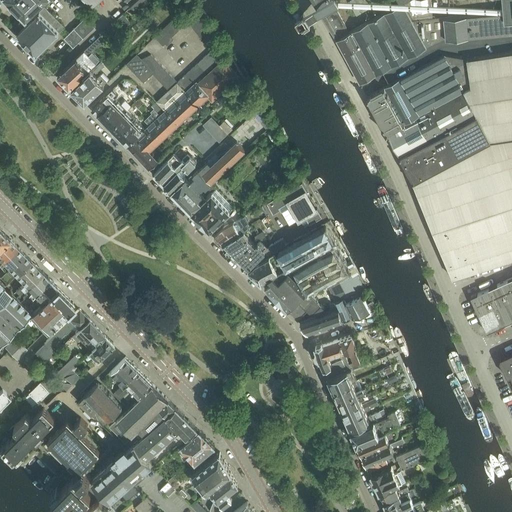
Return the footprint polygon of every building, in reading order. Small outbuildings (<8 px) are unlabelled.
[(27,16),(40,3),(43,0),(0,0),(0,4),(2,3),(0,1),(1,0),(10,0),(19,10),(20,9),(27,16)] [(323,17),(337,39),(349,33),(344,25),(347,23),(331,0),(315,0),(317,2),(315,3),(314,3),(315,4),(324,17),(323,17)] [(353,0),(351,2),(357,13),(367,7),(362,0),(353,0)] [(367,96),(387,134),(389,136),(391,141),(396,149),(399,156),(413,183),(413,182),(490,141),(511,137),(511,9),(496,10),(495,0),(455,0),(457,14),(444,15),(446,37),(511,31),(511,51),(468,58),(446,54),(386,86),(369,95),(367,96)] [(408,0),(417,16),(433,15),(431,0),(408,0)] [(40,3),(27,16),(25,18),(28,22),(17,33),(37,54),(37,53),(64,26),(45,6),(44,7),(40,3)] [(404,4),(349,33),(337,39),(337,40),(361,85),(361,86),(364,85),(363,85),(372,80),(372,79),(370,77),(371,77),(427,46),(446,37),(444,15),(412,18),(404,4)] [(176,16),(184,25),(188,21),(180,12),(176,16)] [(201,18),(197,14),(188,21),(191,25),(201,18)] [(172,20),(180,29),(184,25),(176,16),(172,20)] [(64,38),(73,47),(95,27),(86,17),(64,38)] [(195,29),(204,22),(201,18),(191,25),(195,29)] [(176,33),(180,29),(172,20),(168,24),(176,33)] [(198,34),(207,26),(204,22),(195,29),(198,34)] [(168,33),(172,37),(176,33),(168,24),(163,28),(168,33)] [(201,38),(211,31),(207,26),(198,34),(201,38)] [(168,33),(163,28),(155,37),(159,41),(168,33)] [(205,42),(214,35),(211,31),(201,38),(205,42)] [(159,41),(163,45),(172,37),(168,33),(159,41)] [(58,75),(70,87),(99,59),(92,52),(105,39),(101,35),(58,75)] [(208,46),(217,39),(214,35),(205,42),(208,46)] [(208,46),(211,51),(212,52),(216,49),(221,45),(217,39),(208,46)] [(216,49),(212,52),(211,51),(207,55),(215,63),(223,56),(216,49)] [(128,145),(150,168),(160,159),(151,150),(199,105),(202,108),(231,81),(237,87),(245,79),(239,68),(235,72),(227,63),(232,58),(228,52),(219,60),(221,63),(203,80),(201,77),(128,145)] [(155,58),(151,54),(142,59),(146,64),(148,65),(155,58)] [(203,59),(211,67),(215,63),(207,55),(203,59)] [(155,58),(148,65),(151,69),(158,62),(155,58)] [(131,69),(136,74),(146,64),(142,59),(131,69)] [(199,63),(206,71),(211,67),(203,59),(199,63)] [(72,89),(85,103),(104,85),(103,84),(107,80),(102,74),(97,78),(93,74),(95,71),(98,74),(106,67),(101,62),(72,89)] [(158,62),(151,69),(154,72),(153,73),(154,74),(162,66),(158,62)] [(194,66),(202,75),(206,71),(199,63),(194,66)] [(144,82),(153,73),(154,72),(151,69),(148,65),(146,64),(136,74),(144,82)] [(162,66),(154,74),(158,78),(166,70),(162,66)] [(190,70),(198,79),(202,75),(194,66),(190,70)] [(166,70),(158,78),(161,82),(170,74),(166,70)] [(186,74),(194,83),(198,79),(190,70),(186,74)] [(170,74),(161,82),(165,86),(174,78),(170,74)] [(182,78),(190,87),(194,83),(186,74),(182,78)] [(174,78),(165,86),(169,90),(177,82),(174,78)] [(190,87),(182,78),(177,82),(185,91),(190,87)] [(169,90),(157,101),(165,110),(185,91),(177,82),(169,90)] [(109,126),(110,127),(128,110),(128,109),(131,106),(125,101),(122,104),(116,97),(118,95),(112,89),(92,109),(93,109),(93,111),(96,114),(97,113),(105,122),(105,123),(108,126),(109,126)] [(128,110),(110,127),(111,127),(111,129),(113,131),(115,131),(123,140),(123,141),(126,144),(127,144),(128,145),(146,128),(128,110)] [(511,137),(490,141),(413,182),(418,193),(418,194),(422,203),(424,207),(444,257),(445,258),(448,265),(448,266),(453,277),(511,258),(511,137)] [(208,162),(200,170),(211,182),(228,165),(230,166),(233,163),(232,161),(245,150),(237,141),(212,166),(208,162)] [(175,154),(171,158),(155,173),(164,183),(165,187),(168,190),(172,191),(172,190),(186,177),(183,174),(188,169),(189,171),(197,163),(197,160),(194,156),(191,157),(189,155),(182,161),(175,154)] [(187,177),(186,177),(172,190),(176,194),(175,194),(176,194),(189,208),(189,207),(192,210),(212,192),(206,186),(211,182),(200,170),(199,169),(190,178),(191,179),(190,180),(187,177)] [(212,192),(192,210),(191,211),(210,230),(234,206),(211,182),(206,186),(212,192)] [(302,182),(267,203),(273,213),(280,209),(282,212),(293,205),(304,224),(308,222),(310,224),(322,217),(317,208),(315,209),(305,193),(307,191),(302,182)] [(222,228),(215,234),(224,243),(241,232),(244,230),(250,226),(248,223),(249,220),(247,218),(246,215),(245,214),(246,214),(245,214),(242,216),(236,209),(225,222),(227,224),(222,228)] [(292,245),(278,252),(287,267),(294,263),(296,266),(297,267),(336,246),(325,227),(321,229),(292,245)] [(241,232),(224,243),(237,257),(247,246),(251,250),(258,243),(258,242),(260,240),(265,236),(263,232),(255,236),(256,239),(254,242),(249,237),(244,230),(241,232)] [(0,239),(0,245),(8,238),(8,237),(9,237),(5,234),(0,239)] [(2,259),(16,245),(9,237),(8,237),(8,238),(0,245),(0,257),(2,259)] [(265,250),(248,268),(249,269),(262,282),(268,276),(269,276),(283,268),(275,253),(274,251),(286,244),(283,238),(271,244),(265,250)] [(247,246),(237,257),(248,268),(265,250),(258,243),(251,250),(247,246)] [(2,259),(0,260),(0,262),(6,268),(2,272),(3,273),(9,267),(23,252),(16,245),(2,259)] [(336,246),(297,267),(309,288),(326,279),(348,268),(336,246)] [(23,252),(9,267),(3,273),(0,276),(0,278),(6,284),(16,274),(30,259),(23,252)] [(16,274),(20,278),(35,264),(30,259),(16,274)] [(35,264),(20,278),(24,282),(20,286),(24,290),(28,286),(42,271),(35,264)] [(268,276),(262,282),(270,290),(283,304),(288,309),(298,319),(307,310),(311,314),(315,310),(317,312),(321,311),(324,308),(286,267),(283,268),(269,276),(268,276)] [(348,268),(326,279),(336,301),(344,296),(345,298),(360,290),(349,268),(348,268)] [(28,286),(35,293),(49,278),(42,271),(28,286)] [(474,303),(487,332),(494,329),(511,320),(511,277),(478,293),(471,296),(474,303)] [(0,342),(1,341),(7,335),(27,315),(29,313),(32,310),(6,284),(0,278),(0,342)] [(49,278),(35,293),(42,300),(57,286),(49,278)] [(42,300),(32,310),(29,313),(46,330),(72,304),(73,304),(74,304),(73,303),(74,302),(70,299),(57,286),(42,300)] [(360,290),(345,298),(354,315),(362,312),(364,311),(371,309),(368,303),(363,294),(361,290),(360,290)] [(344,296),(336,301),(344,318),(346,317),(353,315),(354,315),(345,298),(344,296)] [(374,300),(368,303),(371,309),(377,307),(374,300)] [(80,328),(89,319),(79,308),(68,319),(67,319),(65,321),(66,322),(44,343),(35,352),(45,362),(54,353),(49,348),(65,333),(66,334),(76,324),(80,328)] [(322,314),(325,325),(342,319),(339,309),(322,314)] [(325,325),(322,314),(300,322),(309,331),(309,330),(325,325)] [(89,319),(80,328),(72,336),(77,340),(80,337),(91,349),(105,335),(89,319)] [(340,339),(345,353),(351,351),(355,362),(349,364),(351,369),(351,368),(352,369),(364,365),(362,359),(352,334),(340,339)] [(105,335),(91,349),(88,352),(95,358),(88,365),(91,367),(114,344),(105,335)] [(9,343),(6,346),(17,358),(27,349),(15,337),(9,343)] [(325,344),(315,347),(316,351),(315,355),(316,358),(319,360),(319,361),(320,360),(324,369),(325,369),(326,368),(328,372),(327,373),(329,378),(347,370),(351,369),(349,364),(348,359),(345,353),(340,339),(325,344)] [(500,361),(501,364),(500,367),(502,371),(505,372),(506,375),(509,376),(511,376),(511,378),(511,353),(501,358),(500,361)] [(64,375),(71,369),(80,360),(75,355),(49,380),(54,385),(62,377),(63,377),(64,375)] [(112,370),(124,382),(138,368),(126,356),(112,370)] [(125,389),(123,391),(128,395),(145,376),(138,368),(124,382),(119,387),(121,388),(122,389),(124,387),(123,387),(127,383),(129,385),(126,389),(125,389)] [(329,379),(334,390),(357,380),(352,369),(351,368),(351,369),(347,370),(329,378),(329,379)] [(64,375),(73,384),(79,377),(71,369),(64,375)] [(128,395),(123,391),(119,395),(122,398),(124,397),(128,401),(136,393),(140,397),(153,384),(145,376),(128,395)] [(357,380),(334,390),(338,399),(357,391),(363,388),(358,379),(357,380)] [(28,393),(37,402),(49,390),(40,381),(28,393)] [(79,401),(104,425),(110,419),(123,406),(99,381),(79,401)] [(130,445),(131,447),(176,407),(169,399),(153,384),(140,397),(110,426),(126,442),(130,445)] [(357,391),(338,399),(343,409),(361,401),(359,396),(365,393),(363,388),(357,391)] [(0,409),(0,410),(4,404),(11,397),(2,389),(0,391),(0,409)] [(361,401),(343,409),(351,430),(378,418),(382,416),(380,411),(368,416),(365,410),(378,404),(375,399),(363,405),(361,401)] [(44,407),(34,417),(3,448),(14,459),(16,457),(17,458),(22,453),(21,452),(36,437),(37,438),(42,433),(41,432),(55,418),(44,407)] [(86,486),(99,499),(99,498),(104,493),(110,500),(152,463),(147,457),(164,441),(172,451),(197,428),(176,407),(131,447),(93,480),(86,486)] [(386,417),(352,432),(357,444),(386,432),(386,433),(395,428),(401,426),(395,411),(388,413),(389,416),(388,416),(386,417)] [(68,420),(49,440),(80,471),(100,452),(81,433),(88,425),(81,418),(73,425),(68,420)] [(386,432),(357,444),(358,445),(362,455),(397,439),(396,436),(397,435),(397,434),(397,433),(395,428),(386,433),(386,432)] [(189,456),(195,463),(207,453),(215,446),(200,430),(176,450),(185,459),(189,456)] [(397,439),(362,455),(367,464),(394,451),(392,446),(404,441),(403,438),(402,437),(397,439)] [(372,474),(371,475),(379,493),(380,493),(395,486),(406,481),(401,470),(402,468),(427,457),(423,450),(426,449),(424,444),(396,456),(401,465),(397,469),(398,471),(395,472),(392,465),(372,474)] [(158,456),(161,460),(169,453),(166,449),(158,456)] [(394,451),(367,464),(369,470),(385,463),(388,461),(386,458),(393,455),(392,453),(394,452),(394,451)] [(210,489),(231,473),(232,472),(231,472),(227,465),(225,460),(224,460),(221,453),(220,452),(219,453),(192,474),(207,493),(210,490),(210,489)] [(85,470),(78,477),(84,483),(90,477),(91,476),(89,474),(85,470)] [(210,489),(210,490),(215,497),(210,509),(212,511),(217,511),(224,507),(232,500),(227,493),(237,485),(238,484),(236,481),(231,473),(210,489)] [(74,477),(53,498),(67,511),(73,511),(92,494),(83,485),(74,477)] [(123,495),(128,500),(140,489),(136,484),(123,495)] [(395,486),(380,493),(384,502),(408,491),(409,490),(407,487),(398,491),(395,486)] [(408,491),(384,502),(388,511),(396,511),(414,504),(408,491)] [(135,507),(140,511),(152,501),(148,496),(135,507)] [(99,498),(99,499),(84,511),(102,511),(108,507),(100,498),(99,498)] [(152,501),(140,511),(139,511),(149,511),(157,506),(152,501)] [(253,511),(252,509),(247,501),(233,511),(253,511)] [(414,504),(396,511),(425,511),(421,501),(414,504)]
